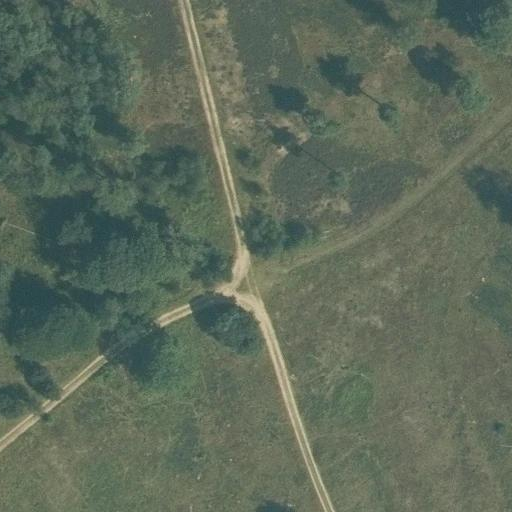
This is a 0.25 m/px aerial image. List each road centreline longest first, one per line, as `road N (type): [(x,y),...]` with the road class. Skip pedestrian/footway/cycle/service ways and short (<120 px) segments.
road 1 (track): [(186,0),(252,227),(257,280),(353,511)]
road 2 (track): [(0,441),(113,343),(306,255)]
